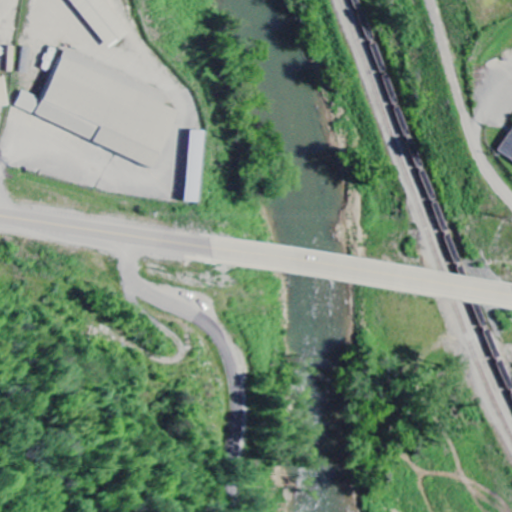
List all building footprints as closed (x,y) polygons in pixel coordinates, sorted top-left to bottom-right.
[(69,0),(110,51),(130,35),(102,0),(69,0)] [(32,75),(32,49),(23,49),(22,74),(32,75)] [(156,166),(167,137),(162,139),(155,156),(146,153),(139,155),(140,151),(114,141),(114,139),(103,135),(109,133),(110,130),(84,121),(103,114),(109,117),(112,107),(115,116),(117,112),(125,115),(129,104),(132,111),(135,104),(177,120),(179,113),(165,108),(170,94),(64,54),(46,101),(23,92),(15,113),(156,166)] [(0,109),(10,108),(6,78),(0,78),(0,109)] [(187,204),(200,204),(202,133),(189,133),(187,204)] [(511,135),(500,153),(511,161),(511,135)]
